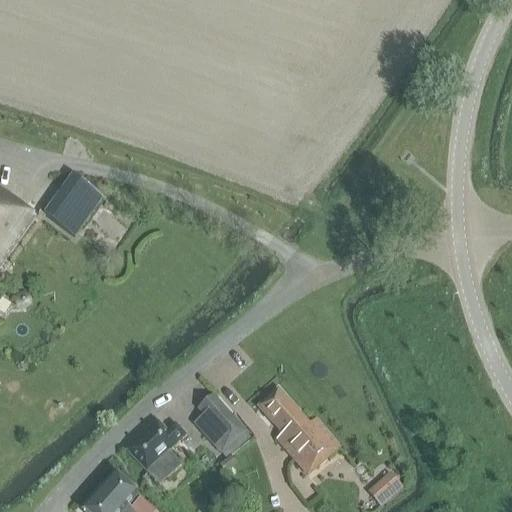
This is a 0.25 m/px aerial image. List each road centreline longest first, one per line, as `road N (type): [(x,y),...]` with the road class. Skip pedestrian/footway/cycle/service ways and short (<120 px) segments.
road 1 (residential): [(45,511),(202,358),(280,299),(357,263),(456,232)]
road 2 (tertiary): [(456,232),(463,107),(509,0)]
road 3 (tertiary): [(511,398),(474,312),(456,232)]
